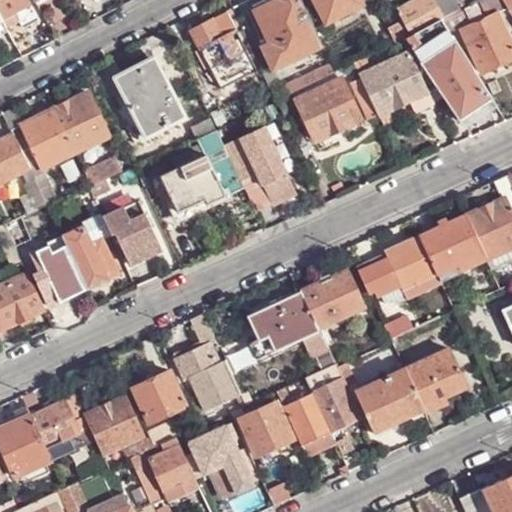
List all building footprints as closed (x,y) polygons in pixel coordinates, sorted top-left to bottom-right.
[(27,0),(0,0),(0,15),(2,19),(15,12),(30,5),(27,0)] [(323,45),(302,0),(272,0),(255,8),(270,41),(263,45),(272,62),(274,67),(276,65),(323,45)] [(315,0),(327,21),(363,2),(361,0),(315,0)] [(432,0),(412,0),(396,9),(401,18),(410,33),(440,18),(441,18),(432,0)] [(432,0),(441,18),(458,9),(460,8),(455,0),(432,0)] [(462,6),(470,3),(468,0),(455,0),(460,8),(462,6)] [(470,3),(462,6),(470,22),(483,16),(479,10),(475,0),(470,3)] [(476,0),(475,0),(479,10),(497,0),(476,0)] [(511,0),(501,0),(509,8),(511,6),(511,0)] [(30,5),(15,12),(20,22),(23,26),(38,19),(30,5)] [(226,10),(237,29),(241,27),(232,7),(226,10)] [(462,19),(458,9),(441,18),(440,18),(446,27),(462,19)] [(511,55),(511,43),(495,10),(483,16),(470,22),(459,27),(480,70),(511,55)] [(15,12),(2,19),(6,28),(20,22),(15,12)] [(221,85),(257,67),(238,30),(237,29),(222,36),(213,18),(192,29),(221,85)] [(387,25),(395,40),(405,36),(410,33),(401,18),(387,25)] [(405,36),(418,56),(450,34),(446,27),(440,18),(410,33),(405,36)] [(2,19),(0,20),(0,34),(8,31),(6,28),(2,19)] [(260,64),(243,28),(238,30),(257,67),(260,64)] [(460,117),(491,96),(450,34),(418,56),(460,117)] [(410,49),(361,73),(367,86),(379,112),(388,108),(409,98),(428,88),(410,49)] [(120,76),(156,57),(154,52),(113,73),(127,103),(129,103),(133,101),(120,76)] [(369,64),(365,56),(355,61),(358,69),(369,64)] [(186,115),(156,57),(120,76),(133,101),(129,103),(146,134),(186,115)] [(276,98),(289,93),(284,84),(276,65),(274,67),(272,62),(261,67),(276,98)] [(284,84),(289,93),(322,77),(336,71),(331,62),(284,84)] [(322,77),(325,84),(343,76),(349,74),(346,66),(336,71),(322,77)] [(316,138),(362,117),(343,76),(325,84),(297,97),(316,138)] [(351,80),(356,91),(364,87),(359,77),(351,80)] [(368,117),(379,112),(367,86),(364,87),(356,91),(368,117)] [(434,100),(428,88),(409,98),(415,109),(434,100)] [(55,107),(77,150),(110,134),(89,90),(55,107)] [(55,107),(22,123),(42,161),(44,166),(77,150),(55,107)] [(383,123),(393,119),(388,108),(379,112),(383,123)] [(192,125),(197,136),(217,128),(211,116),(192,125)] [(22,123),(11,128),(13,132),(30,166),(38,163),(42,161),(22,123)] [(266,124),(224,144),(241,179),(259,172),(273,203),(297,192),(266,124)] [(217,128),(197,136),(200,142),(205,153),(207,152),(224,188),(229,185),(232,191),(244,185),(241,179),(224,144),(217,128)] [(30,166),(13,132),(0,138),(0,181),(21,171),(30,166)] [(170,156),(176,167),(205,153),(200,142),(170,156)] [(176,167),(162,173),(172,196),(178,209),(205,197),(224,188),(207,152),(205,153),(176,167)] [(114,157),(86,169),(93,183),(104,177),(120,171),(114,157)] [(38,163),(30,166),(41,188),(48,184),(38,163)] [(39,206),(48,203),(41,188),(30,166),(21,171),(39,206)] [(331,189),(323,171),(312,175),(321,194),(331,189)] [(259,172),(241,179),(244,185),(256,211),(273,203),(259,172)] [(511,182),(509,175),(495,181),(504,200),(509,198),(511,195),(511,182)] [(107,185),(104,177),(93,183),(90,184),(93,191),(107,185)] [(59,198),(52,183),(48,184),(41,188),(48,203),(59,198)] [(93,191),(90,184),(59,198),(48,203),(51,209),(62,203),(65,209),(95,195),(93,191)] [(226,194),(234,195),(232,191),(229,185),(224,188),(226,194)] [(205,197),(208,202),(226,194),(224,188),(205,197)] [(226,194),(208,202),(209,205),(234,195),(226,194)] [(176,220),(178,209),(172,196),(166,199),(176,220)] [(131,262),(163,248),(148,215),(140,197),(103,214),(112,233),(116,230),(131,262)] [(178,209),(176,220),(209,205),(208,202),(205,197),(178,209)] [(504,200),(468,215),(488,259),(511,248),(511,205),(509,198),(504,200)] [(102,211),(84,220),(85,223),(93,241),(103,235),(105,237),(112,233),(103,214),(102,211)] [(34,238),(23,214),(4,222),(16,246),(34,238)] [(468,215),(422,237),(440,276),(460,267),(462,272),(488,259),(468,215)] [(4,222),(0,223),(0,238),(12,264),(22,259),(16,246),(4,222)] [(71,251),(89,287),(120,272),(103,235),(93,241),(85,223),(62,232),(67,243),(71,251)] [(67,243),(62,232),(46,239),(48,245),(50,244),(52,250),(67,243)] [(422,237),(386,252),(358,266),(370,293),(375,290),(379,298),(383,296),(403,287),(408,298),(408,300),(422,293),(423,294),(444,284),(444,283),(440,276),(422,237)] [(51,305),(89,287),(71,251),(67,243),(52,250),(35,258),(41,271),(35,273),(51,305)] [(32,252),(35,258),(52,250),(50,244),(48,245),(32,252)] [(511,248),(488,259),(493,271),(511,262),(511,248)] [(440,276),(444,283),(463,274),(462,272),(460,267),(440,276)] [(350,270),(303,292),(320,328),(367,307),(350,270)] [(0,284),(0,315),(5,326),(45,308),(28,271),(0,284)] [(408,298),(403,287),(383,296),(386,302),(395,304),(408,298)] [(271,300),(273,305),(299,293),(297,288),(271,300)] [(320,328),(303,292),(299,293),(273,305),(249,316),(260,341),(254,344),(261,358),(275,352),(303,339),(322,330),(320,328)] [(200,339),(205,348),(212,344),(217,342),(205,315),(191,321),(200,339)] [(386,326),(389,332),(392,341),(415,330),(409,315),(386,326)] [(322,330),(303,339),(313,359),(331,351),(322,330)] [(200,339),(173,352),(177,361),(205,348),(200,339)] [(393,343),(387,345),(393,356),(399,354),(393,343)] [(241,395),(226,361),(221,363),(215,350),(212,344),(205,348),(177,361),(187,381),(191,378),(205,409),(205,410),(241,395)] [(406,370),(423,407),(446,396),(462,389),(469,385),(452,350),(406,370)] [(397,365),(400,373),(406,370),(403,363),(397,365)] [(348,364),(339,367),(344,379),(348,388),(357,384),(348,364)] [(314,394),(344,379),(339,367),(338,366),(307,379),(314,394)] [(133,387),(149,422),(187,405),(172,370),(133,387)] [(357,393),(375,434),(402,421),(425,411),(423,407),(406,370),(400,373),(357,393)] [(314,394),(332,431),(346,425),(361,418),(348,388),(344,379),(314,394)] [(278,392),(285,408),(289,406),(290,400),(285,389),(278,392)] [(332,431),(314,394),(289,406),(285,408),(302,446),(321,436),(332,431)] [(88,413),(105,451),(143,434),(125,396),(88,413)] [(446,396),(423,407),(425,411),(427,414),(429,413),(428,412),(447,403),(447,406),(449,404),(448,402),(446,396)] [(66,398),(31,414),(46,448),(60,442),(65,453),(88,443),(82,432),(66,398)] [(277,448),(294,440),(278,403),(241,420),(257,457),(277,448)] [(14,412),(18,419),(31,414),(27,406),(14,412)] [(202,425),(205,423),(201,411),(195,414),(200,426),(202,425)] [(0,441),(15,475),(51,459),(46,448),(31,414),(18,419),(0,427),(0,441)] [(176,437),(169,422),(148,431),(150,437),(154,446),(176,437)] [(195,453),(186,456),(194,476),(195,477),(224,464),(237,492),(246,488),(254,484),(236,445),(241,442),(231,423),(207,434),(202,425),(200,426),(185,433),(195,453)] [(124,450),(128,458),(130,457),(142,452),(146,450),(154,446),(150,437),(124,450)] [(154,446),(146,450),(151,460),(180,445),(176,437),(154,446)] [(151,460),(165,490),(176,484),(194,476),(186,456),(180,445),(151,460)] [(130,457),(139,474),(149,469),(142,452),(130,457)] [(78,467),(84,479),(109,467),(104,455),(78,467)] [(150,497),(161,493),(149,469),(139,474),(150,497)] [(511,511),(511,473),(460,496),(466,511),(511,511)] [(59,490),(69,511),(76,511),(89,506),(78,481),(64,488),(59,490)] [(116,511),(131,506),(124,492),(93,506),(89,511),(116,511)] [(11,511),(38,511),(49,507),(51,511),(58,511),(63,510),(55,493),(20,508),(11,511)]
